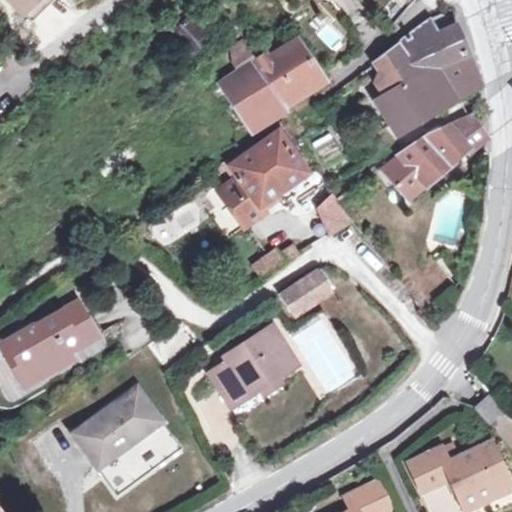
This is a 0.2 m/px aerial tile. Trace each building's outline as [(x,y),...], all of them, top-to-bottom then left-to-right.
[(387,83),(393,89),(380,100),(396,125),(417,111),(424,121),(486,87),(460,22),(443,30),(437,16),(381,59),(391,71),(387,83)] [(198,54),(212,42),(192,17),(178,29),(198,54)] [(240,37),(223,46),(231,60),(248,51),(240,37)] [(250,125),(313,83),(327,74),(307,46),(279,63),(275,57),(225,87),(250,125)] [(404,200),(409,197),(412,201),(447,172),(449,174),(490,139),(474,117),(436,134),(388,169),(405,191),(400,195),(404,200)] [(219,222),(231,238),(268,211),(271,210),(266,203),(310,171),(280,130),(234,165),(237,170),(208,192),(226,217),(219,222)] [(92,160),(101,176),(133,160),(124,143),(92,160)] [(327,234),(349,222),(332,193),(311,205),(327,234)] [(285,292),(298,311),(333,288),(321,269),(285,292)] [(0,353),(2,357),(7,354),(25,381),(65,356),(61,351),(91,331),(73,303),(33,329),(30,324),(0,344),(0,353)] [(182,326),(149,343),(158,362),(191,345),(182,326)] [(297,366),(273,326),(235,349),(238,354),(227,360),(208,371),(218,388),(237,377),(248,395),(297,366)] [(224,355),(227,360),(238,354),(235,349),(224,355)] [(7,354),(2,357),(20,384),(25,381),(7,354)] [(237,377),(218,388),(229,406),(248,395),(237,377)] [(136,439),(140,447),(162,432),(133,392),(69,441),(96,480),(123,460),(118,455),(136,439)] [(477,416),(495,436),(511,420),(511,418),(495,400),(477,416)] [(447,483),(463,510),(496,495),(493,488),(508,481),(489,444),(447,463),(443,448),(408,463),(422,493),(447,483)] [(391,511),(380,486),(346,500),(351,511),(391,511)]
